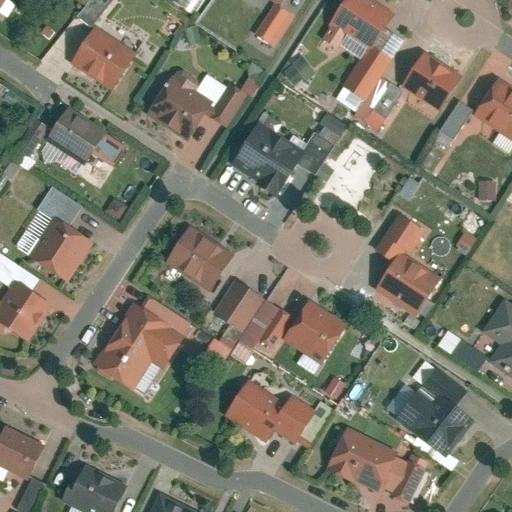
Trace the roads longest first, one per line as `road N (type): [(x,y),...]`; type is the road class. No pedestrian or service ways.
road 1 (residential): [(33,403),(179,180),(276,237),(297,237)]
road 2 (residential): [(328,511),(263,477),(218,478),(124,433),(96,435),(33,403)]
road 3 (residential): [(297,237),(321,217),(347,236),(336,265),(304,261)]
